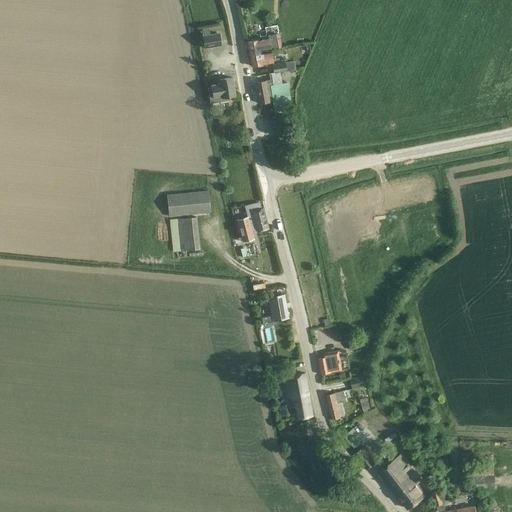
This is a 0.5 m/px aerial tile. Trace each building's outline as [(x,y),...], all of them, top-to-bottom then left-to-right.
[(258,40),(257,41),(247,43),(249,51),(260,49),(260,51),(272,49),(272,51),(278,49),(278,48),(281,48),(277,25),(269,27),(269,28),(266,29),(268,40),(259,41),(258,40)] [(209,27),(201,28),(204,48),(221,45),(219,34),(210,35),(209,27)] [(249,51),(251,66),(274,62),(272,51),(272,49),(260,51),(260,49),(249,51)] [(284,64),(272,65),(274,72),(286,71),(286,72),(295,70),(294,61),(284,63),(284,64)] [(265,81),(255,83),(258,103),(273,100),(275,109),(289,107),(286,82),(282,83),(280,72),(268,74),(269,81),(265,82),(265,81)] [(232,78),(222,79),(218,80),(218,83),(211,84),(213,99),(235,95),(232,78)] [(166,196),(168,217),(210,212),(208,191),(166,196)] [(248,219),(238,222),(243,240),(253,236),(252,231),(257,230),(257,231),(258,231),(268,229),(263,209),(261,209),(259,202),(244,206),(248,219)] [(200,249),(196,217),(171,220),(173,244),(180,242),(181,251),(200,249)] [(280,292),(273,293),(266,294),(269,309),(259,311),(261,320),(284,315),(280,292)] [(369,345),(367,337),(349,342),(351,350),(369,345)] [(362,350),(352,352),(354,359),(364,357),(362,350)] [(338,351),(331,352),(327,353),(328,357),(318,359),(321,374),(342,371),(338,351)] [(305,373),(296,375),(282,377),(284,390),(286,390),(287,392),(284,392),(286,400),(291,399),(292,405),(298,404),(297,403),(310,401),(305,373)] [(368,385),(366,375),(353,378),(355,388),(368,385)] [(272,385),(271,386),(273,387),(275,389),(281,382),(277,379),(272,385)] [(344,391),(335,393),(326,396),(331,419),(342,416),(338,402),(346,400),(344,391)] [(367,398),(361,400),(364,410),(370,408),(367,398)] [(300,418),(303,418),(313,416),(310,401),(297,403),(298,404),(300,418)] [(281,416),(288,414),(286,406),(279,408),(281,416)] [(367,444),(361,448),(354,455),(367,470),(374,464),(372,460),(377,456),(367,444)] [(402,453),(386,465),(379,471),(408,509),(424,496),(415,485),(422,479),(402,453)] [(472,465),(473,490),(496,488),(494,463),(472,465)] [(475,511),(475,507),(449,511),(443,511),(442,505),(443,505),(443,503),(441,503),(438,490),(432,493),(436,507),(437,506),(438,510),(426,511),(425,511),(475,511)]
